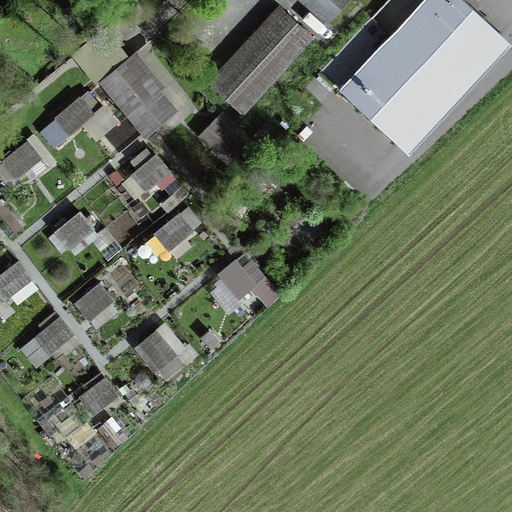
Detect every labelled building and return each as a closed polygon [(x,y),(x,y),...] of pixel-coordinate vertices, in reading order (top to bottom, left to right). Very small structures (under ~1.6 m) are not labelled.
[(307,0),(327,19),(345,0),(307,0)] [(510,46),(460,0),(423,0),(337,93),(408,158),(510,46)] [(279,7),(210,81),(243,111),(311,37),(279,7)] [(175,110),(131,56),(101,80),(146,134),(175,110)] [(70,132),(93,112),(79,96),(56,117),(70,132)] [(229,162),(244,147),(214,119),(200,133),(229,162)] [(260,153),(277,134),(266,124),(249,142),(260,153)] [(17,176),(41,156),(27,140),(4,160),(17,176)] [(132,173),(145,189),(169,169),(156,153),(132,173)] [(80,211),(48,237),(61,252),(93,227),(80,211)] [(169,249),(192,229),(179,213),(155,232),(169,249)] [(238,296),(255,283),(235,259),(219,273),(238,296)] [(0,286),(7,296),(31,277),(19,260),(0,274),(0,286)] [(89,318),(113,299),(100,282),(76,302),(89,318)] [(36,336),(50,352),(73,332),(60,316),(36,336)] [(159,367),(175,353),(156,329),(140,343),(159,367)] [(93,412),(118,394),(105,377),(80,395),(93,412)] [(67,430),(76,443),(97,430),(89,417),(67,430)]
